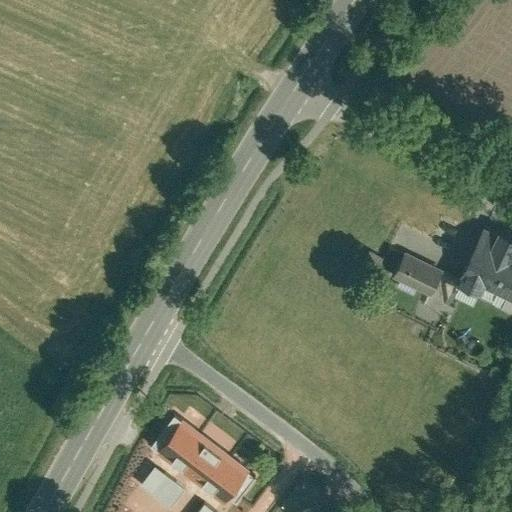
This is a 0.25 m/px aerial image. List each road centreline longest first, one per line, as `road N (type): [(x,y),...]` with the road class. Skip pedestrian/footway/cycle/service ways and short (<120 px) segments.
road 1 (unclassified): [(370,511),(314,450),(141,334)]
road 2 (secondary): [(292,90),(141,334)]
road 3 (unclassified): [(292,90),(511,193)]
road 4 (secondary): [(141,334),(41,511)]
